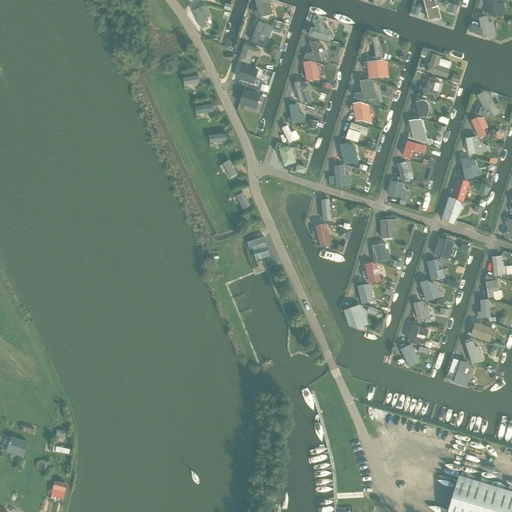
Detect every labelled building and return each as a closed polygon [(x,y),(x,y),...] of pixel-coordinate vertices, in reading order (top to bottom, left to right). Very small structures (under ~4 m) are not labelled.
[(263,0),(254,0),(259,18),(273,14),(268,0),(265,0),(264,0),(263,0)] [(430,0),(423,0),(428,20),(440,17),(438,6),(437,7),(435,1),(431,2),(430,0)] [(487,0),(490,16),(505,13),(503,3),(498,3),(497,0),(487,0)] [(206,5),(193,11),(201,29),(208,26),(204,19),(211,16),(206,5)] [(495,36),(493,21),(488,22),(487,16),(478,18),(480,28),(471,25),(469,32),(475,34),(483,37),(483,38),(495,36)] [(321,18),(313,21),(316,28),(311,27),(308,36),(329,42),(334,37),(331,31),(325,29),(321,18)] [(273,27),(258,22),(251,41),(257,43),(261,34),(270,37),(273,27)] [(378,37),(372,38),(375,57),(382,56),(381,52),(387,51),(386,43),(380,44),(378,37)] [(316,41),(309,43),(312,52),(306,54),(304,59),(318,63),(317,61),(328,58),(326,50),(324,50),(322,44),(316,43),(316,41)] [(250,65),(250,64),(252,56),(258,58),(261,50),(243,45),(238,61),(250,65)] [(434,55),(427,56),(432,77),(444,74),(442,67),(437,68),(436,62),(439,62),(438,57),(435,57),(434,55)] [(382,60),(366,62),(368,79),(388,77),(387,62),(382,60)] [(250,65),(238,61),(233,77),(240,79),(247,75),(250,65),(250,64),(250,65)] [(310,62),(304,62),(307,80),(313,79),(311,71),(315,70),(314,63),(310,62)] [(368,80),(360,81),(361,93),(354,94),(353,98),(364,101),(375,99),(372,81),(368,80)] [(435,82),(428,80),(423,96),(436,100),(438,93),(432,91),(435,82)] [(300,81),(294,83),(300,104),(313,100),(310,91),(310,89),(308,82),(305,82),(300,81)] [(242,91),(235,94),(244,112),(250,109),(242,91)] [(484,92),(477,96),(483,107),(480,108),(478,114),(482,117),(489,118),(490,119),(505,111),(500,103),(495,105),(489,94),(484,92)] [(422,100),(415,102),(418,118),(425,117),(425,118),(427,118),(429,111),(428,102),(422,100)] [(360,102),(352,104),(355,122),(361,121),(372,124),(368,105),(360,102)] [(296,104),(290,105),(291,117),(287,118),(287,123),(293,124),(305,122),(303,114),(297,115),(297,112),(300,111),(299,106),(296,106),(296,104)] [(477,117),(471,120),(479,138),(486,135),(484,129),(488,127),(484,118),(477,117)] [(415,120),(409,121),(411,133),(407,134),(407,138),(413,139),(413,140),(425,137),(421,121),(419,120),(415,121),(415,120)] [(368,129),(350,123),(345,139),(357,143),(360,134),(366,136),(368,129)] [(289,125),(282,127),(287,146),(294,143),(298,142),(296,134),(292,136),(289,125)] [(477,136),(465,139),(468,155),(487,152),(486,146),(480,143),(479,139),(477,136)] [(426,147),(407,141),(402,156),(409,158),(412,150),(424,154),(426,147)] [(350,163),(346,144),(340,145),(343,157),(338,159),(337,162),(344,164),(350,163)] [(285,146),(278,148),(283,167),(296,163),(292,148),(285,146)] [(468,158),(461,159),(465,180),(479,177),(478,170),(477,171),(476,165),(474,166),(473,161),(469,161),(468,158)] [(405,162),(397,164),(400,177),(398,178),(398,181),(401,182),(413,179),(412,172),(410,173),(408,164),(405,162)] [(343,166),(335,166),(336,187),(344,186),(350,185),(349,175),(345,175),(345,171),(344,171),(343,166)] [(455,199),(456,200),(457,200),(463,202),(469,182),(457,179),(451,198),(454,199),(455,199)] [(403,183),(390,181),(389,196),(406,198),(406,191),(402,190),(403,183)] [(457,200),(456,200),(455,199),(454,199),(451,198),(448,197),(441,220),(453,224),(462,207),(460,202),(457,200)] [(329,199),(321,200),(323,221),(331,220),(329,199)] [(511,219),(505,222),(508,232),(503,234),(505,239),(511,241),(511,240),(511,219)] [(398,220),(380,221),(381,239),(393,238),(393,230),(399,229),(398,220)] [(325,224),(316,226),(321,247),(332,245),(328,229),(326,230),(325,224)] [(446,240),(439,238),(434,255),(440,257),(446,240)] [(385,244),(372,246),(374,262),(390,260),(388,249),(386,249),(385,244)] [(499,256),(492,257),(493,277),(507,275),(506,266),(500,267),(499,256)] [(434,260),(426,262),(430,280),(444,277),(442,269),(439,270),(437,261),(434,260)] [(371,263),(364,264),(368,284),(380,282),(377,265),(371,263)] [(427,280),(420,283),(426,302),(440,297),(435,283),(428,283),(427,280)] [(498,280),(485,282),(488,298),(493,297),(494,299),(502,298),(501,291),(499,291),(498,280)] [(363,284),(357,286),(361,305),(374,301),(370,285),(363,284)] [(490,318),(489,300),(480,300),(481,312),(477,312),(477,317),(480,319),(490,318)] [(422,301),(413,303),(418,323),(430,320),(427,306),(423,307),(422,301)] [(362,308),(358,305),(343,311),(349,326),(357,329),(368,325),(362,308)] [(494,329),(475,323),(470,336),(489,342),(494,329)] [(428,330),(412,325),(407,341),(414,343),(417,334),(426,337),(428,330)] [(473,341),(465,343),(472,365),(479,363),(478,362),(483,360),(478,346),(475,347),(473,341)] [(411,344),(400,349),(409,367),(420,362),(411,344)] [(467,364),(460,361),(453,382),(467,387),(470,377),(464,374),(467,364)] [(6,452),(23,457),(28,442),(11,437),(6,452)] [(70,450),(56,446),(55,451),(69,455),(70,450)] [(511,511),(511,491),(459,475),(447,511),(511,511)] [(67,484),(55,481),(53,489),(65,492),(67,484)]
